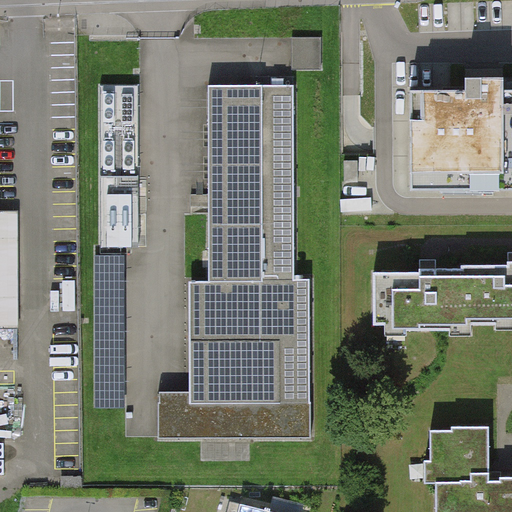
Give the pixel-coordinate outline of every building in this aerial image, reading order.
[(75,19),(44,20),(45,35),(76,34),(75,19)] [(324,67),(323,38),(296,38),(296,67),(324,67)] [(466,90),(410,90),(411,143),(411,190),(511,189),(511,89),(503,90),(503,78),(466,78),(466,90)] [(188,390),(159,390),(159,438),(231,438),(314,437),(313,279),(295,279),(294,84),(206,84),(207,282),(187,282),(188,390)] [(139,87),(101,87),(99,249),(139,249),(139,87)] [(457,325),(472,325),(491,325),(491,332),(511,331),(511,258),(506,259),(506,264),(457,264),(457,270),(457,325)] [(429,270),(370,269),(369,323),(380,323),(380,340),(406,341),(406,329),(445,329),(445,338),(472,338),(472,325),(457,325),(457,270),(429,270)] [(423,485),(435,485),(435,511),(511,511),(511,481),(498,481),(498,488),(488,488),(488,429),(453,429),(453,433),(430,434),(430,462),(423,462),(423,485)] [(265,509),(241,503),(238,511),(278,511),(270,510),(271,508),(266,507),(265,509)]
